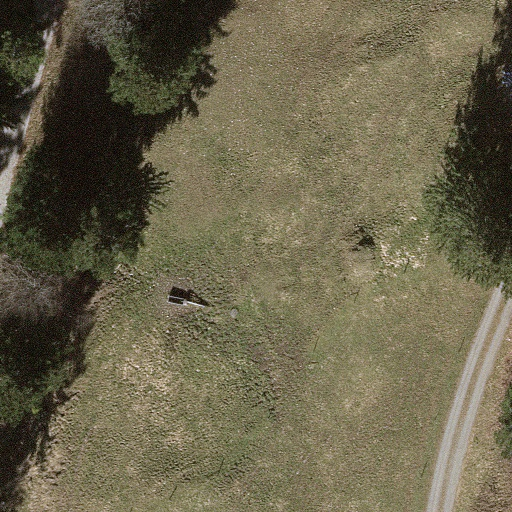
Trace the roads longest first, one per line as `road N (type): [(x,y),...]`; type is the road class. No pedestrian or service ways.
road 1 (track): [(511,293),(475,385),(441,511)]
road 2 (track): [(50,0),(0,195)]
